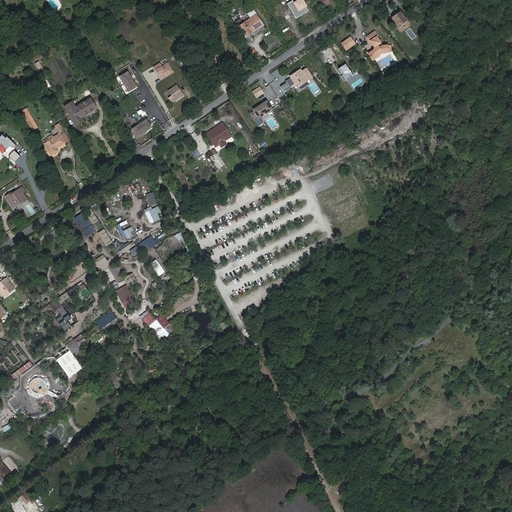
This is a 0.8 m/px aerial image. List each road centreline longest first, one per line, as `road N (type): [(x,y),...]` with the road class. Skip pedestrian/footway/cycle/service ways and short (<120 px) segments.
road 1 (unclassified): [(371,0),(148,150)]
road 2 (unclassified): [(148,150),(249,340)]
road 3 (unclassified): [(148,150),(0,251)]
